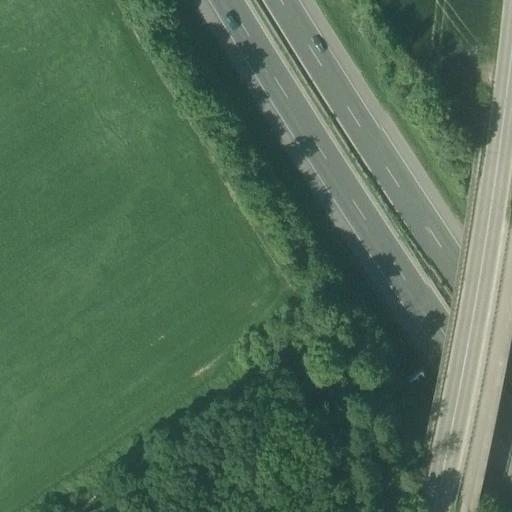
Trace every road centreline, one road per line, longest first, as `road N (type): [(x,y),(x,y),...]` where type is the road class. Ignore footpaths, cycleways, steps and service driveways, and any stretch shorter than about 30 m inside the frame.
road 1 (motorway): [(225,0),(511,438)]
road 2 (secondary): [(435,511),(508,89)]
road 3 (motorway): [(511,357),(277,0)]
